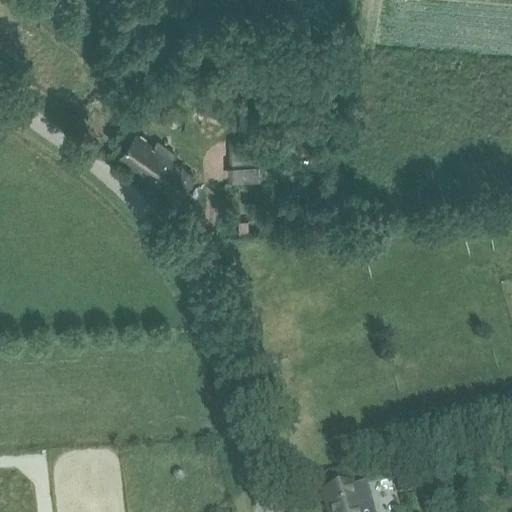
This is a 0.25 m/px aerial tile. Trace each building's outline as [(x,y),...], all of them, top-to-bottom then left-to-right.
[(178,123),(177,111),(163,111),(164,124),(178,123)] [(122,130),(115,139),(123,145),(130,136),(122,130)] [(306,130),(288,135),(290,145),(308,140),(306,130)] [(119,157),(178,201),(195,177),(137,133),(119,157)] [(232,142),(231,178),(259,178),(259,142),(232,142)] [(172,480),(176,484),(181,484),(185,480),(186,475),(182,471),(177,471),(173,474),(172,480)] [(373,511),(367,486),(354,490),(353,489),(325,496),(329,511),(373,511)]
